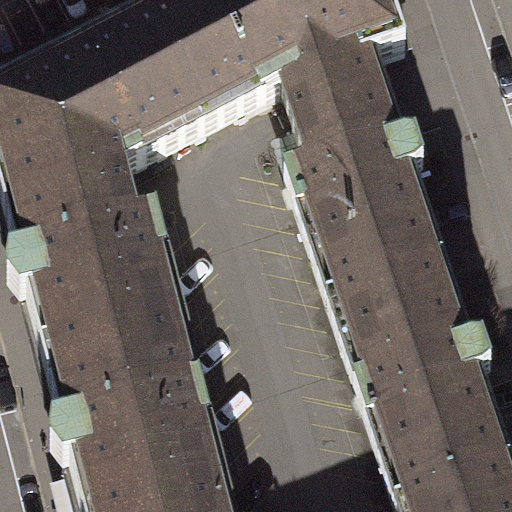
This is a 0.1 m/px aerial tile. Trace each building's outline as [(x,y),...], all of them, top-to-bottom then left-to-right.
[(189,0),(141,24),(200,142),(280,104),(288,130),(305,176),(403,137),(388,95),(378,67),(409,59),(383,0),(189,0)] [(0,203),(15,265),(135,233),(121,185),(200,142),(141,24),(0,98),(0,203)] [(403,137),(305,176),(282,185),(324,307),(442,263),(418,188),(426,173),(415,150),(403,137)] [(60,432),(198,396),(154,228),(135,233),(15,265),(60,432)] [(442,263),(324,307),(391,509),(511,472),(511,471),(482,381),(492,374),(480,347),(469,353),(442,263)] [(228,511),(198,396),(60,432),(79,511),(228,511)] [(511,511),(511,472),(391,509),(392,511),(511,511)]
